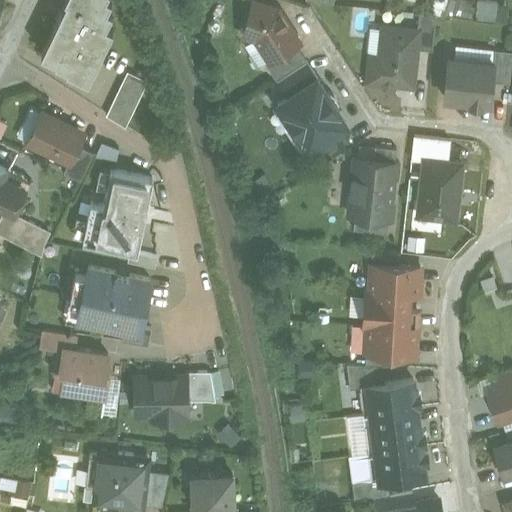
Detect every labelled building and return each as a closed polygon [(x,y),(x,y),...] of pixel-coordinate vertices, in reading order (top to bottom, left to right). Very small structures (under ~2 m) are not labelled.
[(66,0),(43,51),(70,64),(68,68),(88,77),(113,26),(106,23),(112,9),(107,7),(110,0),(66,0)] [(300,41),(278,8),(253,0),(243,32),(257,36),(271,58),(272,59),(297,43),(300,41)] [(447,0),(443,14),(456,15),(460,0),(447,0)] [(497,1),(486,0),(476,0),(476,10),(471,10),(470,17),(495,19),(497,1)] [(437,13),(420,11),(418,29),(419,29),(417,47),(433,49),(437,13)] [(418,29),(384,25),(380,56),(371,55),(369,73),(372,79),(382,81),(386,85),(392,86),(397,82),(413,84),(417,47),(419,29),(418,29)] [(297,43),(272,59),(271,58),(266,62),(277,78),(307,59),(297,43)] [(511,62),(511,49),(494,48),(493,59),(494,60),(492,79),(510,81),(511,62)] [(479,60),(449,57),(445,96),(475,100),(474,102),(489,103),(492,79),(494,60),(493,59),(479,58),(479,60)] [(307,59),(277,78),(288,95),(317,76),(317,77),(318,77),(307,59)] [(129,69),(107,113),(126,126),(149,78),(129,69)] [(288,95),(278,102),(308,148),(347,123),(337,107),(335,108),(326,93),(327,92),(317,77),(317,76),(288,95)] [(62,120),(42,111),(28,140),(69,160),(71,161),(79,143),(83,134),(61,124),(62,120)] [(413,158),(422,159),(447,161),(449,141),(415,138),(413,158)] [(95,151),(79,143),(71,161),(69,160),(64,171),(81,179),(95,151)] [(397,146),(375,144),(374,158),(356,156),(349,213),(355,213),(354,227),(388,231),(389,217),(393,218),(395,203),(391,202),(394,175),(398,176),(399,161),(395,160),(397,146)] [(27,187),(6,177),(9,169),(17,151),(16,150),(8,168),(0,164),(0,208),(4,211),(14,216),(15,213),(27,187)] [(447,161),(422,159),(416,216),(459,221),(465,163),(447,161)] [(153,178),(112,170),(105,206),(92,204),(84,243),(131,252),(139,253),(153,178)] [(51,231),(15,213),(14,216),(4,211),(0,219),(45,243),(51,231)] [(45,243),(0,219),(0,233),(42,255),(45,243)] [(400,251),(373,248),(372,261),(400,263),(400,251)] [(157,256),(139,253),(131,252),(129,262),(155,267),(157,256)] [(400,263),(372,261),(370,288),(366,288),(364,323),(368,324),(367,350),(394,352),(415,353),(418,312),(409,312),(410,292),(419,292),(421,264),(400,263)] [(151,277),(89,264),(87,274),(76,271),(70,300),(81,302),(78,316),(125,326),(140,329),(141,324),(151,277)] [(140,329),(125,326),(122,339),(149,343),(152,326),(141,324),(140,329)] [(77,333),(43,327),(41,342),(59,345),(74,348),(75,346),(77,333)] [(108,352),(75,346),(74,348),(59,345),(56,368),(66,370),(63,390),(105,397),(109,374),(105,373),(108,352)] [(394,352),(367,350),(366,362),(383,363),(394,364),(394,352)] [(366,362),(347,361),(350,386),(361,385),(361,384),(385,380),(383,363),(366,362)] [(511,367),(492,374),(496,387),(511,381),(511,367)] [(211,370),(186,370),(186,374),(187,374),(188,399),(206,398),(216,399),(211,370)] [(186,374),(136,375),(136,411),(153,411),(153,417),(186,417),(186,411),(188,411),(188,399),(187,374),(186,374)] [(385,380),(361,384),(361,385),(364,412),(417,405),(417,401),(420,400),(419,390),(415,390),(414,377),(385,380)] [(511,381),(496,387),(489,389),(498,418),(511,412),(511,381)] [(417,405),(364,412),(371,411),(373,422),(366,423),(369,451),(422,444),(422,441),(426,440),(424,429),(420,430),(417,405)] [(239,436),(228,423),(219,431),(230,444),(239,436)] [(511,440),(496,445),(504,474),(511,471),(511,440)] [(422,444),(369,451),(373,478),(373,479),(388,477),(426,472),(424,459),(428,458),(427,448),(423,448),(422,444)] [(118,453),(91,450),(87,483),(97,485),(95,499),(111,501),(111,508),(126,510),(127,503),(143,504),(144,500),(147,470),(148,457),(134,455),(134,452),(119,450),(118,453)] [(169,473),(147,470),(144,500),(163,501),(169,473)] [(233,472),(193,474),(194,511),(208,511),(227,511),(234,511),(234,510),(233,472)] [(373,478),(353,480),(355,499),(377,495),(391,493),(388,477),(373,479),(373,478)] [(391,493),(377,495),(380,511),(396,511),(400,511),(399,505),(415,502),(413,489),(391,493)] [(415,502),(399,505),(400,511),(442,511),(440,497),(415,502)]
